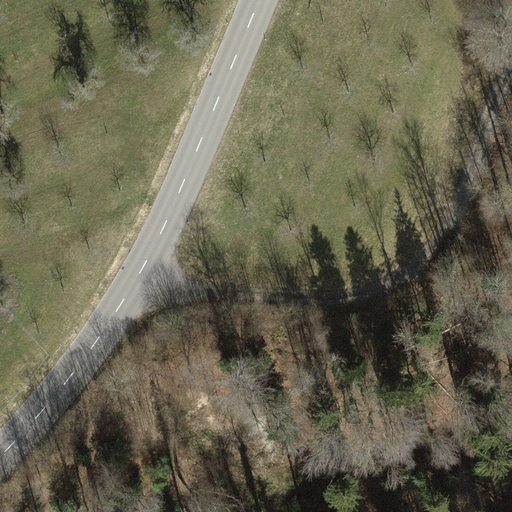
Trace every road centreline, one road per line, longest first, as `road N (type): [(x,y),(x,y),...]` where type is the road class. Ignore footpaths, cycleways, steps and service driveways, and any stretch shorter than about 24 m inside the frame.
road 1 (tertiary): [(260,0),(133,285),(94,345),(0,456)]
road 2 (track): [(133,285),(341,298),(391,283),(445,232),(511,69)]
